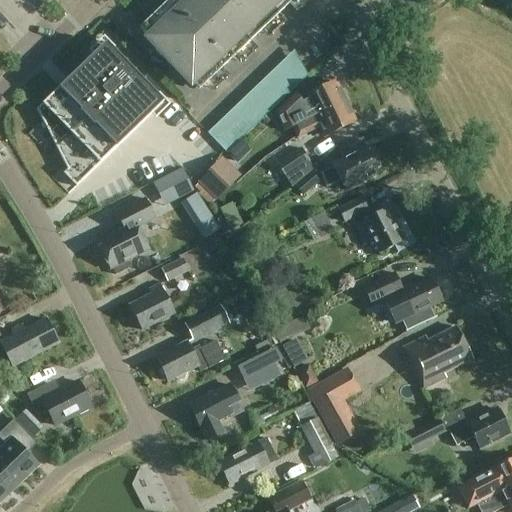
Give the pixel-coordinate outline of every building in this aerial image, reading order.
[(196,93),(204,86),(222,69),(232,59),(250,42),(260,32),(278,15),(289,5),(293,0),(169,0),(158,11),(147,22),(137,31),(196,93)] [(58,88),(35,110),(46,133),(55,141),(52,143),(67,174),(69,172),(79,183),(163,104),(109,49),(99,58),(94,53),(66,81),(69,84),(61,91),(58,88)] [(287,59),(207,135),(225,154),(305,78),(287,59)] [(295,95),(275,114),(279,121),(284,131),(291,127),(292,128),(344,103),(334,83),(306,97),(305,95),(297,99),(295,95)] [(344,103),(292,128),(297,139),(320,128),(325,137),(354,123),(344,103)] [(362,152),(357,141),(339,152),(344,160),(333,165),(335,168),(321,175),(327,187),(340,180),(345,190),(362,182),(360,180),(378,171),(367,149),(362,152)] [(277,164),(290,185),(314,169),(301,149),(277,164)] [(216,163),(197,183),(198,183),(214,199),(215,200),(233,181),(216,163)] [(303,197),(318,183),(309,173),(294,187),(303,197)] [(179,204),(191,222),(207,212),(195,194),(179,204)] [(364,245),(372,241),(379,254),(394,247),(397,252),(413,245),(405,228),(399,230),(389,209),(370,218),(360,198),(336,210),(343,223),(351,219),(364,245)] [(112,269),(115,276),(130,269),(127,262),(148,251),(137,229),(154,220),(144,200),(116,215),(123,230),(96,243),(110,270),(112,269)] [(333,231),(323,213),(311,219),(320,238),(333,231)] [(319,238),(309,220),(303,223),(312,242),(319,238)] [(248,267),(263,260),(257,249),(243,256),(248,267)] [(160,269),(166,282),(188,271),(182,259),(160,269)] [(382,300),(393,324),(402,320),(406,330),(404,331),(405,332),(436,318),(435,317),(431,318),(427,309),(441,302),(439,298),(440,293),(437,287),(433,286),(429,278),(411,286),(410,284),(400,289),(393,274),(363,288),(371,305),(382,300)] [(130,308),(142,332),(174,316),(159,286),(150,291),(152,296),(130,308)] [(220,307),(183,325),(191,341),(228,323),(220,307)] [(276,329),(281,341),(309,328),(304,317),(276,329)] [(58,346),(46,321),(24,332),(21,327),(10,332),(12,335),(0,341),(0,345),(3,353),(11,368),(58,346)] [(471,360),(455,327),(427,341),(425,337),(402,349),(423,390),(446,379),(443,374),(471,360)] [(296,339),(282,347),(293,368),(307,361),(296,339)] [(156,358),(168,382),(175,379),(176,380),(178,381),(181,381),(183,379),(184,376),(184,375),(197,368),(199,372),(211,366),(223,360),(214,342),(202,349),(192,354),(187,343),(156,358)] [(253,377),(259,388),(279,378),(274,367),(273,366),(253,377)] [(296,372),(305,388),(316,382),(308,366),(296,372)] [(307,392),(327,428),(337,445),(359,433),(341,402),(359,392),(346,369),(307,392)] [(22,380),(7,388),(12,397),(27,390),(22,380)] [(46,412),(54,426),(76,415),(80,416),(87,412),(88,409),(90,407),(78,383),(53,395),(48,384),(26,396),(37,417),(46,412)] [(231,420),(243,414),(229,387),(188,407),(207,443),(224,435),(218,423),(230,417),(231,420)] [(274,407),(267,410),(271,420),(279,416),(274,407)] [(447,430),(455,446),(473,437),(480,450),(508,435),(507,432),(509,428),(506,422),(501,421),(496,410),(467,425),(465,421),(447,430)] [(301,428),(315,454),(311,456),(316,468),(336,458),(316,420),(301,428)] [(0,441),(4,445),(0,449),(0,469),(16,487),(37,467),(26,455),(36,445),(12,421),(0,432),(0,441)] [(437,421),(405,438),(411,450),(443,433),(437,421)] [(414,432),(409,422),(399,428),(403,437),(414,432)] [(264,456),(272,451),(266,439),(218,463),(229,487),(269,467),(264,456)] [(502,493),(511,487),(511,458),(490,470),(466,483),(476,503),(501,490),(502,493)] [(0,502),(16,487),(0,469),(0,502)] [(285,511),(309,500),(301,483),(267,500),(273,511),(272,511),(285,511)] [(501,490),(476,503),(477,505),(480,511),(493,511),(508,505),(511,511),(511,487),(502,493),(501,490)] [(411,495),(396,503),(400,511),(413,511),(419,509),(411,495)] [(358,511),(354,502),(335,511),(358,511)]
